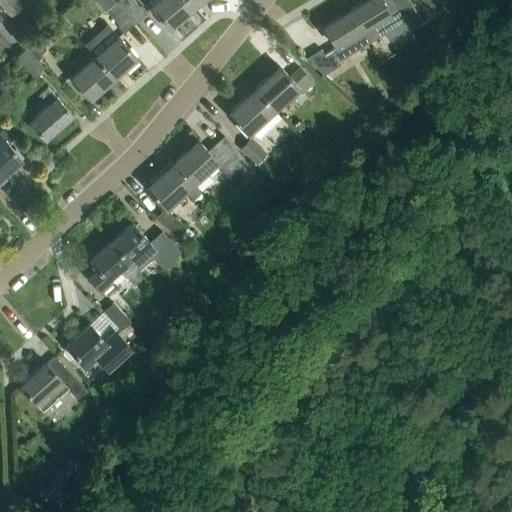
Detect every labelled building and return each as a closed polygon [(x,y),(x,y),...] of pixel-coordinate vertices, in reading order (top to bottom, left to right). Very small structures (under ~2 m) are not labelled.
[(0,0),(0,5),(11,17),(23,5),(18,0),(0,0)] [(117,2),(135,23),(147,12),(140,6),(133,0),(116,0),(118,1),(117,2)] [(159,0),(151,7),(170,29),(193,8),(185,0),(159,0)] [(185,0),(193,8),(202,0),(185,0)] [(365,0),(350,9),(363,31),(362,31),(369,42),(385,33),(378,21),(396,10),(407,26),(419,19),(406,0),(365,0)] [(444,0),(420,0),(426,10),(444,0)] [(135,23),(117,2),(106,11),(124,32),(135,23)] [(350,9),(323,26),(336,47),(324,55),(321,49),(306,58),(323,74),(340,64),(338,61),(369,42),(362,31),(363,31),(350,9)] [(84,45),(95,57),(114,78),(137,58),(118,36),(117,37),(107,25),(84,45)] [(19,26),(10,34),(23,47),(32,38),(19,26)] [(26,48),(36,59),(46,50),(36,39),(26,48)] [(16,58),(34,77),(44,68),(35,60),(36,59),(26,48),(16,58)] [(91,99),(114,78),(95,57),(72,77),(91,99)] [(255,89),(274,111),(299,88),(303,93),(314,83),(299,67),(289,77),(279,66),(255,89)] [(45,140),(72,116),(48,88),(39,95),(48,105),(29,122),(45,140)] [(274,111),(255,89),(229,112),(237,122),(235,124),(246,136),(250,132),(259,137),(280,118),(274,111)] [(4,127),(0,130),(0,178),(22,160),(7,143),(14,137),(4,127)] [(193,184),(215,163),(227,177),(236,169),(244,178),(253,170),(223,136),(207,151),(197,141),(172,163),(192,185),(193,184)] [(251,138),(240,150),(257,165),(267,153),(251,138)] [(166,208),(184,192),(192,201),(201,193),(193,184),(192,185),(172,163),(146,186),(155,196),(152,198),(164,210),(155,218),(159,222),(179,238),(187,227),(169,213),(166,208)] [(326,169),(300,198),(313,209),(315,211),(341,182),(338,179),(326,169)] [(111,241),(138,272),(153,258),(162,269),(181,252),(162,231),(150,242),(133,223),(111,241)] [(90,260),(97,267),(86,276),(100,292),(110,283),(107,280),(123,266),(129,273),(125,276),(133,285),(142,277),(138,272),(111,241),(90,260)] [(104,311),(121,330),(130,321),(113,302),(104,311)] [(85,366),(96,356),(107,369),(113,363),(130,348),(115,331),(105,340),(90,324),(66,346),(85,366)] [(43,410),(68,388),(78,399),(86,391),(56,356),(47,363),(21,386),(43,410)] [(156,376),(149,383),(157,390),(164,383),(156,376)] [(106,407),(98,414),(108,423),(115,416),(106,407)] [(74,486),(62,475),(44,495),(56,506),(74,486)]
